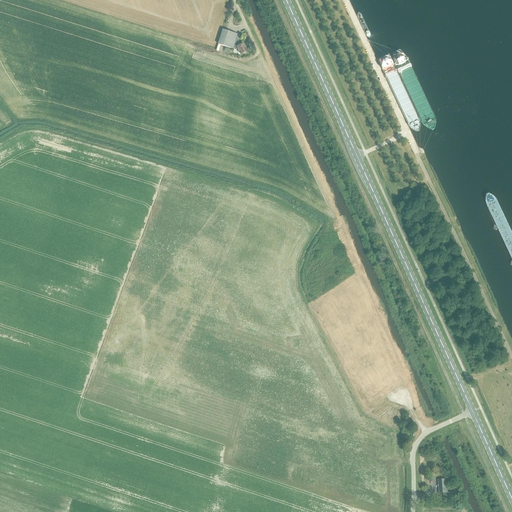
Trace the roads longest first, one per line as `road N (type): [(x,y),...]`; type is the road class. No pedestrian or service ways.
road 1 (primary): [(471,411),(285,0)]
road 2 (unclassified): [(412,511),(418,439),(471,411)]
